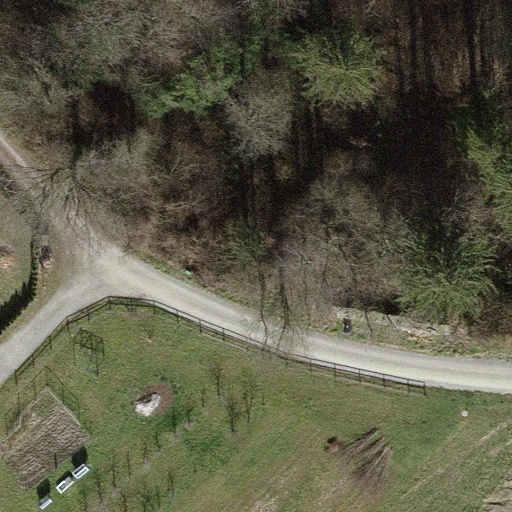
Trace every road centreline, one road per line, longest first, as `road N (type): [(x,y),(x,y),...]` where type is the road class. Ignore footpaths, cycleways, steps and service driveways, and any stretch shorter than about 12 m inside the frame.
road 1 (track): [(511,376),(466,375),(228,325),(110,276),(0,135)]
road 2 (residential): [(0,378),(110,276)]
